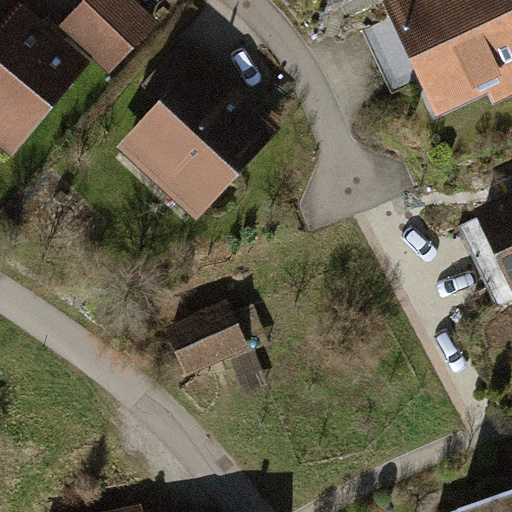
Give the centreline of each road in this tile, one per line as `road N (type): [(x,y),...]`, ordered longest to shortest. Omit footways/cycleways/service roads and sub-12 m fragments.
road 1 (residential): [(0,290),(143,397),(248,511)]
road 2 (residential): [(249,0),(297,58),(367,200)]
